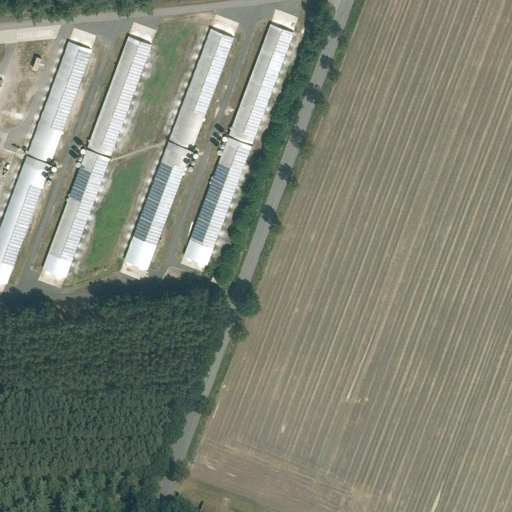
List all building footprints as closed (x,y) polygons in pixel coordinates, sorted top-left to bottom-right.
[(270,23),(183,259),(206,268),(292,32),(270,23)] [(212,28),(125,265),(147,273),(234,37),(212,28)] [(129,37),(42,273),(65,281),(152,45),(129,37)] [(69,43),(0,230),(0,285),(5,287),(92,51),(69,43)] [(229,511),(203,503),(199,511),(229,511)]
